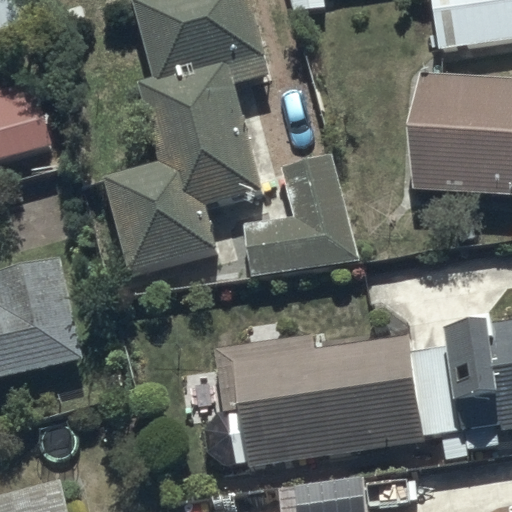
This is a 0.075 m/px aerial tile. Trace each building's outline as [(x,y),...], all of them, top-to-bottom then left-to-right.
[(30,0),(0,0),(0,32),(36,24),(30,0)] [(272,72),(252,0),(132,0),(155,76),(138,81),(161,159),(102,177),(131,272),(219,246),(206,205),(267,186),(236,83),(272,72)] [(511,0),(431,0),(439,51),(511,39),(511,0)] [(511,78),(421,72),(413,187),(511,193),(511,78)] [(41,81),(0,90),(0,158),(56,146),(41,81)] [(360,256),(330,152),(285,160),(295,217),(244,226),(253,275),(360,256)] [(0,377),(84,357),(59,258),(0,272),(0,377)] [(497,318),(448,323),(456,402),(460,402),(463,435),(511,430),(511,318),(497,320),(497,318)] [(251,468),(428,441),(413,333),(317,345),(316,334),(275,338),(274,327),(238,331),(240,343),(216,345),(224,411),(230,410),(236,464),(251,463),(251,468)] [(369,511),(364,472),(276,485),(279,503),(263,505),(263,511),(369,511)] [(0,511),(69,511),(63,485),(0,499),(0,511)]
